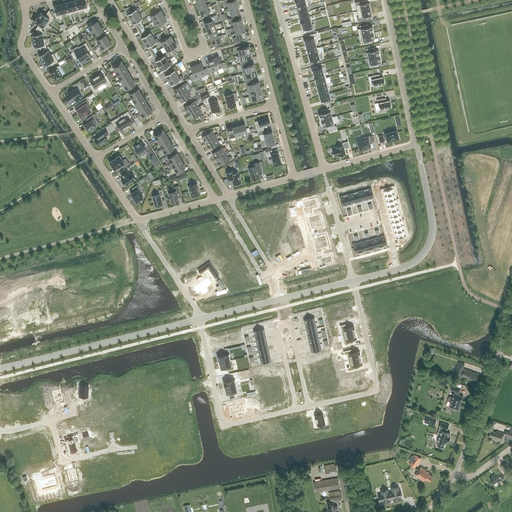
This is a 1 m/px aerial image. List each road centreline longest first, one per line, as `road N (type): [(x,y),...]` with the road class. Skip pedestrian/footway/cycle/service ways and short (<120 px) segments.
road 1 (residential): [(50,421),(63,461),(161,445),(164,396),(213,382)]
road 2 (tertiary): [(199,320),(0,370)]
road 3 (tertiary): [(416,145),(433,228),(429,245),(403,269),(353,281)]
road 4 (residential): [(227,196),(271,270),(262,275),(215,199)]
road 5 (residential): [(308,406),(373,390),(353,281)]
road 6 (residential): [(323,170),(276,0)]
road 7 (unclassified): [(453,473),(511,312)]
road 8 (residential): [(308,406),(284,325),(296,409)]
road 9 (tertiary): [(353,281),(199,320)]
road 10 (residential): [(109,0),(189,131)]
road 11 (tertiary): [(385,0),(414,137)]
road 12 (residential): [(166,0),(185,49),(194,53),(202,48),(186,0)]
